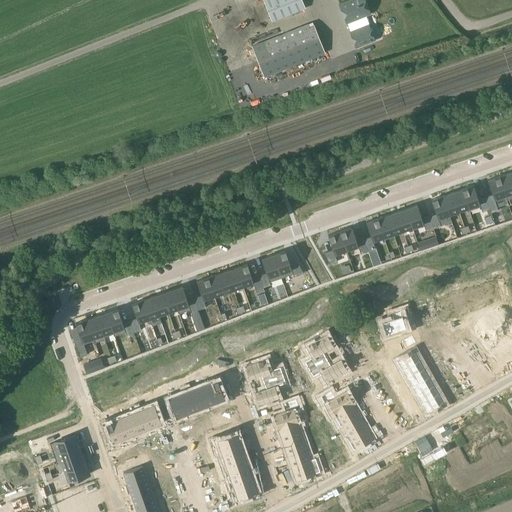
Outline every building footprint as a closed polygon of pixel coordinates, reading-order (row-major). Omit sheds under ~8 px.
[(263,0),(272,21),(304,8),(301,0),(263,0)] [(389,0),(378,0),(382,9),(392,5),(389,0)] [(345,29),(369,20),(362,2),(339,12),(345,29)] [(262,72),(321,53),(313,27),(254,46),(262,72)] [(354,50),(371,43),(364,27),(347,34),(354,50)] [(334,78),(342,73),(338,66),(329,70),(334,78)] [(511,183),(508,173),(499,176),(505,195),(506,200),(511,197),(511,183)] [(492,194),(485,197),(489,209),(491,213),(498,210),(494,199),(495,199),(505,195),(499,176),(487,180),(492,194)] [(473,185),(462,189),(468,208),(469,210),(480,206),(482,211),(489,209),(485,197),(478,199),(473,185)] [(462,189),(452,192),(459,211),(468,208),(462,189)] [(452,192),(442,196),(449,215),(459,211),(452,192)] [(436,214),(429,216),(433,228),(451,222),(449,215),(442,196),(431,200),(436,214)] [(417,205),(406,209),(412,227),(412,228),(412,230),(424,226),(426,231),(433,228),(429,216),(422,219),(417,205)] [(406,209),(396,212),(402,231),(412,228),(412,227),(406,209)] [(396,212),(387,215),(393,234),(394,234),(402,231),(396,212)] [(387,215),(377,218),(384,237),(383,237),(384,240),(395,236),(394,234),(393,234),(387,215)] [(484,218),(486,224),(493,222),(490,215),(484,218)] [(384,237),(377,218),(366,222),(371,236),(364,239),(368,251),(375,248),(373,241),(383,237),(384,237)] [(352,227),(340,231),(346,250),(358,246),(360,253),(368,251),(364,239),(356,241),(356,240),(352,227)] [(333,250),(323,253),(330,264),(337,261),(334,254),(346,250),(340,231),(328,235),(333,250)] [(285,250),(273,254),(281,278),(293,274),(294,276),(303,273),(297,262),(290,264),(285,250)] [(266,273),(259,275),(263,287),(270,284),(269,282),(281,278),(273,254),(261,258),(266,273)] [(264,291),(259,275),(252,278),(247,263),(236,267),(242,286),(253,282),(257,293),(264,291)] [(242,286),(236,267),(226,270),(233,289),(242,286)] [(233,289),(226,270),(217,274),(223,293),(233,289)] [(223,293),(217,274),(208,277),(214,296),(223,293)] [(214,296),(208,277),(196,281),(201,295),(194,297),(198,309),(206,307),(203,300),(214,296)] [(494,282),(482,286),(489,308),(501,304),(494,282)] [(179,313),(190,309),(191,312),(198,309),(194,297),(187,300),(182,286),(171,290),(177,309),(178,313),(179,313)] [(482,286),(473,289),(480,311),(489,308),(482,286)] [(473,289),(464,292),(471,314),(480,311),(473,289)] [(162,293),(168,312),(177,309),(171,290),(162,293)] [(464,292),(455,295),(462,317),(471,314),(464,292)] [(162,293),(152,296),(159,315),(168,312),(162,293)] [(455,295),(446,298),(453,320),(462,317),(455,295)] [(143,299),(150,318),(159,315),(152,296),(143,299)] [(446,298),(434,302),(441,324),(453,320),(446,298)] [(137,317),(130,320),(134,332),(141,329),(138,322),(149,318),(150,318),(143,299),(132,303),(137,317)] [(117,308),(106,312),(110,323),(113,333),(114,336),(125,332),(126,334),(134,332),(130,320),(122,322),(117,308)] [(400,310),(389,314),(390,319),(379,323),(384,338),(407,330),(400,310)] [(106,312),(97,315),(104,336),(113,333),(110,323),(106,312)] [(97,315),(87,319),(94,340),(94,342),(95,342),(104,339),(105,339),(104,336),(97,315)] [(81,339),(74,341),(79,357),(87,354),(83,344),(94,340),(87,319),(76,323),(81,339)] [(205,327),(203,322),(195,324),(197,330),(205,327)] [(335,350),(327,335),(307,346),(314,358),(304,363),(309,371),(327,360),(324,356),(335,350)] [(416,342),(412,336),(401,342),(405,348),(416,342)] [(415,352),(396,363),(401,372),(420,361),(415,352)] [(266,359),(245,367),(250,382),(262,379),(263,383),(284,376),(281,368),(270,372),(266,359)] [(327,360),(309,371),(313,379),(322,373),(329,385),(349,374),(340,359),(329,365),(327,360)] [(420,361),(401,372),(406,380),(425,369),(420,361)] [(94,364),(85,366),(87,373),(96,369),(94,364)] [(425,369),(406,380),(410,389),(430,377),(425,369)] [(284,376),(263,383),(265,388),(254,392),(260,408),(280,401),(276,388),(287,385),(284,376)] [(430,377),(410,389),(415,397),(434,386),(430,377)] [(213,382),(206,385),(215,406),(226,401),(218,381),(213,383),(213,382)] [(206,385),(198,388),(206,409),(215,406),(206,385)] [(434,386),(415,397),(420,405),(439,394),(434,386)] [(198,388),(189,392),(197,413),(206,409),(198,388)] [(331,392),(319,399),(324,406),(328,404),(335,416),(354,404),(346,390),(334,397),(331,392)] [(189,392),(180,395),(188,416),(197,413),(189,392)] [(439,394),(420,405),(425,415),(444,403),(439,394)] [(180,395),(169,399),(177,420),(188,416),(180,395)] [(286,410),(273,415),(278,431),(299,424),(295,411),(300,409),(297,401),(284,405),(286,410)] [(155,404),(144,409),(152,430),(164,426),(155,404)] [(354,404),(335,416),(341,427),(361,416),(354,404)] [(144,409),(135,412),(144,434),(152,430),(144,409)] [(135,412),(126,416),(135,437),(144,434),(135,412)] [(223,412),(218,414),(221,422),(226,420),(223,412)] [(126,416),(118,419),(126,441),(135,437),(126,416)] [(361,416),(341,427),(348,438),(368,427),(361,416)] [(486,416),(474,423),(490,451),(492,450),(489,446),(497,441),(500,445),(509,441),(501,427),(494,431),(486,416)] [(111,423),(107,425),(114,445),(126,441),(118,419),(111,422),(111,423)] [(471,444),(465,448),(473,461),(490,451),(474,423),(473,423),(476,428),(466,434),(471,444)] [(299,424),(278,431),(283,443),(304,436),(299,424)] [(368,427),(348,438),(355,451),(375,440),(368,427)] [(238,433),(217,441),(221,452),(242,445),(238,433)] [(54,454),(77,446),(75,441),(78,440),(76,434),(50,443),(54,454)] [(304,436),(283,443),(287,456),(308,448),(304,436)] [(242,445),(221,452),(224,461),(246,454),(242,445)] [(61,461),(80,455),(77,446),(54,454),(57,463),(61,462),(61,461)] [(308,448),(287,456),(291,468),(313,461),(308,448)] [(131,455),(129,450),(122,452),(124,458),(131,455)] [(246,454),(224,461),(227,470),(249,463),(246,454)] [(61,462),(64,470),(83,464),(80,455),(61,461),(61,462)] [(445,455),(429,462),(445,498),(461,490),(445,455)] [(313,461),(291,468),(296,482),(318,475),(313,461)] [(396,461),(383,468),(394,488),(405,483),(409,489),(416,484),(409,472),(404,475),(396,461)] [(249,463),(227,470),(231,479),(252,472),(249,463)] [(64,470),(68,481),(89,474),(87,468),(85,469),(83,464),(64,470)] [(144,467),(124,474),(127,484),(148,476),(144,467)] [(383,468),(370,476),(378,490),(373,493),(380,505),(387,501),(384,494),(394,488),(383,468)] [(252,472),(231,479),(234,488),(255,481),(252,472)] [(148,476),(127,484),(130,493),(151,485),(148,476)] [(255,481),(234,488),(238,500),(259,493),(255,481)] [(360,481),(347,489),(359,509),(369,503),(373,509),(380,505),(373,493),(369,495),(360,481)] [(151,485),(130,493),(133,501),(154,494),(151,485)] [(347,489),(333,496),(342,511),(339,511),(352,511),(359,509),(347,489)] [(154,494),(133,501),(136,511),(157,503),(154,494)] [(331,511),(326,502),(311,509),(312,511),(331,511)] [(160,511),(157,503),(136,511),(160,511)]
